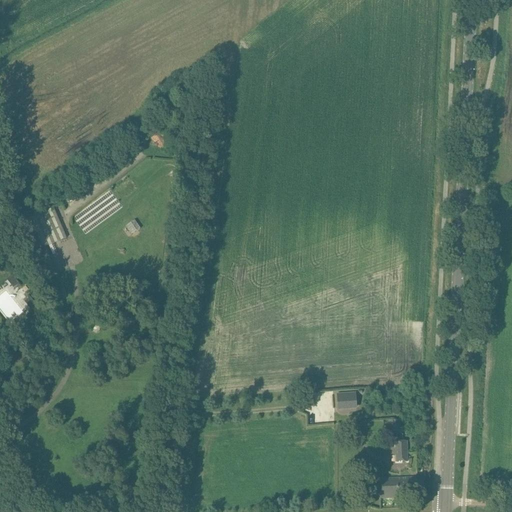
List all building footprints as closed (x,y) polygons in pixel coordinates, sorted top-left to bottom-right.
[(65,241),(57,209),(30,216),(38,248),(65,241)] [(124,226),(131,237),(141,231),(134,220),(124,226)] [(32,264),(50,256),(46,248),(29,256),(32,264)] [(40,282),(58,273),(54,265),(36,273),(40,282)] [(22,313),(4,287),(0,289),(0,309),(9,322),(22,313)] [(8,369),(31,354),(24,343),(1,358),(8,369)] [(357,406),(357,395),(336,396),(337,407),(357,406)] [(407,442),(395,442),(396,462),(408,462),(407,442)] [(425,497),(424,477),(379,479),(380,499),(425,497)]
